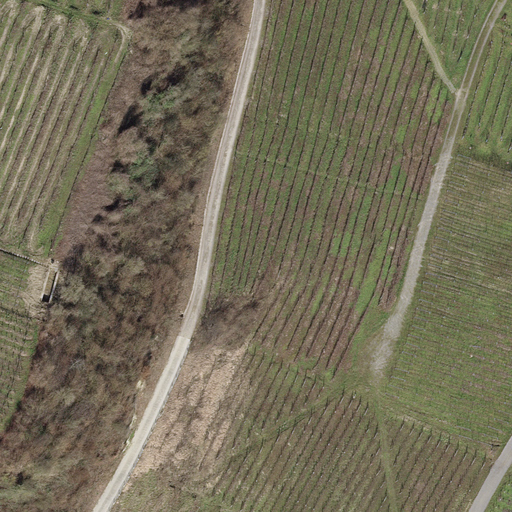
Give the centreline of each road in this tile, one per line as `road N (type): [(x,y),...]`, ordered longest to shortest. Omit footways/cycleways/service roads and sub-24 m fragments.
road 1 (track): [(98,511),(182,350),(263,0)]
road 2 (track): [(382,362),(415,292),(429,207),(487,29),(504,0)]
